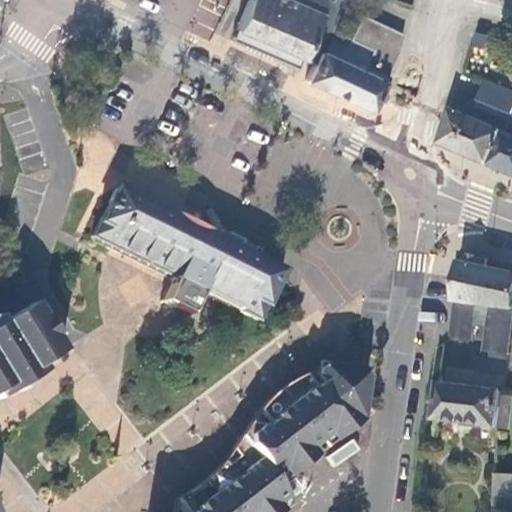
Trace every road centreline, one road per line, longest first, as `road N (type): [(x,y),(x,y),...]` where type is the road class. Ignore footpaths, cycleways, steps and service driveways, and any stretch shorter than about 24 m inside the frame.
road 1 (secondary): [(413,175),(55,1)]
road 2 (tertiary): [(413,175),(420,219),(376,511)]
road 3 (tertiary): [(451,0),(409,150),(413,175)]
road 4 (unknown): [(63,367),(132,476)]
